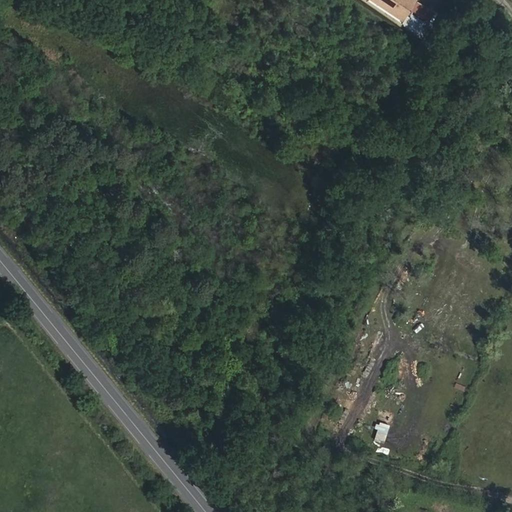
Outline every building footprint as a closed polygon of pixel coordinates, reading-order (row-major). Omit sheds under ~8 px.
[(414,0),(370,0),(401,20),(414,0)] [(431,11),(417,2),(411,11),(426,20),(431,11)] [(424,28),(408,17),(402,25),(419,36),(424,28)] [(324,231),(305,220),(298,233),(317,244),(324,231)] [(378,420),(372,440),(383,443),(388,423),(378,420)] [(446,478),(450,468),(440,464),(436,473),(446,478)]
